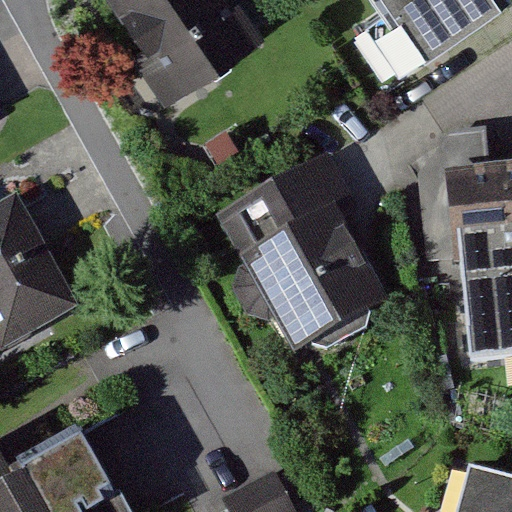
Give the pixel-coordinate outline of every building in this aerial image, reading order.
[(285,47),(257,0),(124,0),(187,105),(285,47)] [(511,9),(511,0),(404,0),(445,57),(511,9)] [(420,307),(341,159),(241,213),(319,361),(420,307)] [(511,177),(472,181),(480,268),(511,264),(511,177)] [(35,210),(0,229),(0,333),(2,332),(18,360),(95,317),(35,210)] [(13,439),(0,446),(0,511),(155,511),(102,413),(22,457),(13,439)]
